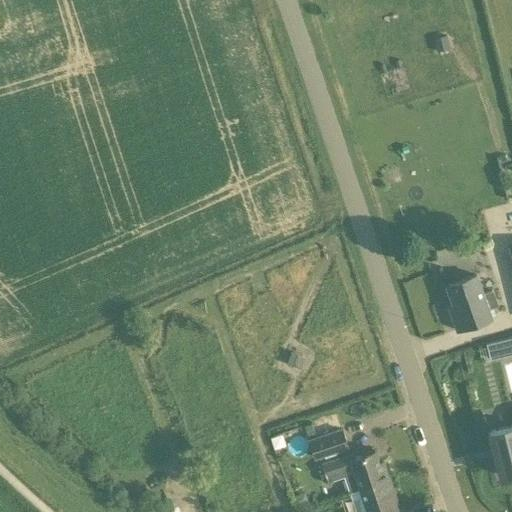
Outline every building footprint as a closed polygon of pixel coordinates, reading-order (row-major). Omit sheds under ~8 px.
[(456,329),(491,316),(475,273),(445,284),(455,311),(451,313),(456,329)] [(511,424),(489,430),(500,475),(511,472),(511,424)] [(314,459),(348,448),(342,428),(308,439),(314,459)] [(327,482),(343,476),(348,491),(388,478),(382,461),(378,462),(373,449),(350,457),(349,454),(321,463),(327,482)] [(349,492),(361,488),(368,511),(384,511),(398,508),(388,478),(348,491),(349,492)] [(167,511),(162,498),(150,502),(154,511),(167,511)]
